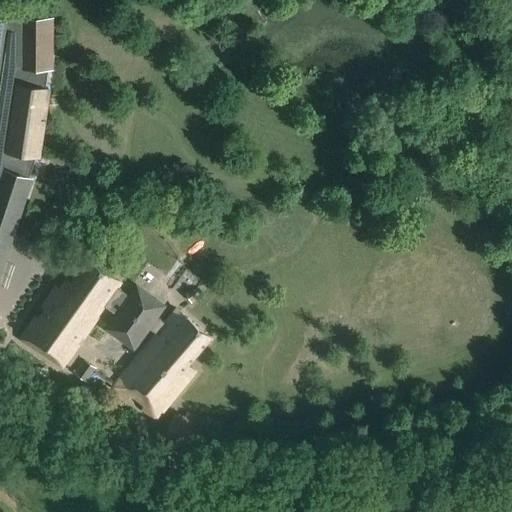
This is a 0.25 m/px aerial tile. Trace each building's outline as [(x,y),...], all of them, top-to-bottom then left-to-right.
[(8,18),(0,16),(0,272),(30,181),(28,180),(37,156),(38,156),(48,89),(45,89),(49,67),(51,67),(51,20),(22,20),(22,23),(7,21),(8,18)] [(74,186),(76,174),(56,170),(54,183),(74,186)] [(21,340),(62,367),(78,345),(76,343),(81,337),(83,338),(98,317),(96,316),(103,306),(115,315),(105,330),(134,351),(149,330),(156,335),(113,388),(128,400),(134,395),(146,403),(142,410),(156,420),(195,371),(188,366),(212,338),(177,310),(165,324),(158,318),(166,306),(137,285),(129,296),(117,287),(121,282),(88,258),(71,281),(66,278),(58,289),(56,287),(42,307),(48,312),(41,321),(36,317),(21,340)] [(198,299),(193,290),(186,294),(192,303),(198,299)] [(87,383),(96,370),(84,361),(74,374),(87,383)] [(184,418),(175,414),(174,416),(164,436),(190,449),(203,420),(186,413),(184,418)] [(446,496),(435,495),(434,503),(445,505),(446,496)] [(511,511),(511,501),(502,499),(499,511),(511,511)]
